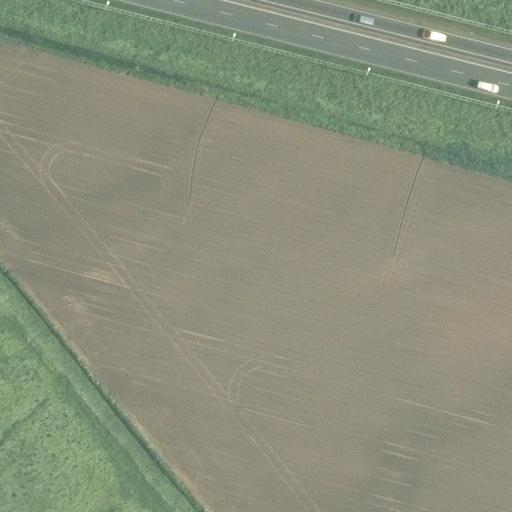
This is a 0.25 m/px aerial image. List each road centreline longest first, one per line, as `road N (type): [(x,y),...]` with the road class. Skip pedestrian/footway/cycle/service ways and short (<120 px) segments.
road 1 (trunk): [(178,0),(511,84)]
road 2 (trunk): [(511,56),(288,0)]
